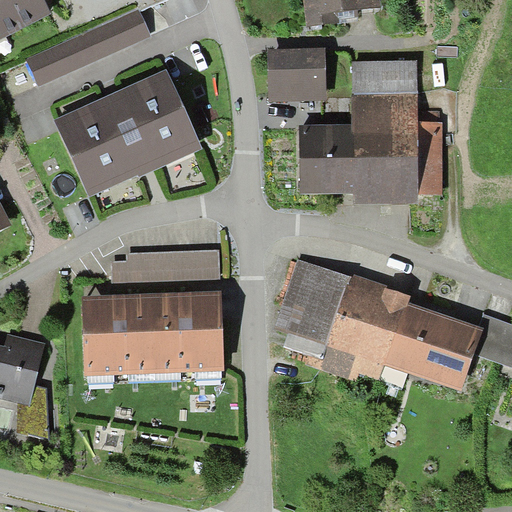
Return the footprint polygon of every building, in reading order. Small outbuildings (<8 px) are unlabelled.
[(33,0),(0,0),(0,32),(39,12),(33,0)] [(387,0),(305,0),(312,40),(344,35),(343,26),(390,19),(387,0)] [(136,14),(30,62),(40,84),(147,36),(136,14)] [(322,56),(272,57),(273,101),(323,100),(322,56)] [(357,131),(304,132),(306,194),(360,193),(360,203),(414,202),(413,192),(440,192),(439,129),(416,129),(415,65),(355,66),(357,131)] [(164,80),(59,127),(91,197),(196,150),(164,80)] [(0,251),(18,243),(0,205),(0,251)] [(129,264),(115,265),(116,293),(219,289),(218,256),(129,259),(129,264)] [(407,302),(301,264),(279,327),(294,332),(289,346),(313,355),(310,364),(356,381),(359,373),(378,379),(384,364),(461,391),(475,354),(511,367),(511,328),(487,320),(482,336),(405,309),(407,302)] [(218,302),(87,307),(90,378),(221,372),(218,302)] [(45,346),(0,335),(0,399),(30,407),(45,346)]
